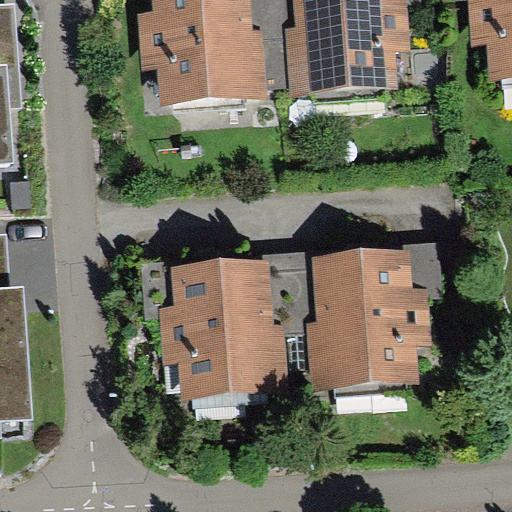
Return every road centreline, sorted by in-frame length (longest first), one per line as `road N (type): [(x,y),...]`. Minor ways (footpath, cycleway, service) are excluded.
road 1 (residential): [(96,508),(65,59),(74,0)]
road 2 (residential): [(96,508),(511,480)]
